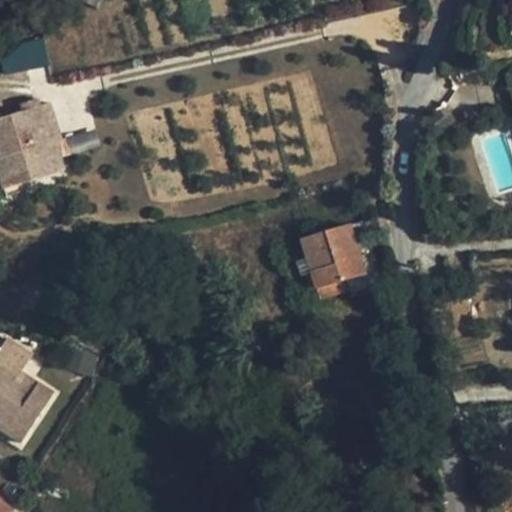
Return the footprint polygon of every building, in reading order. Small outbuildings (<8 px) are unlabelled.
[(23,46),(29,70),(50,66),(45,41),(23,46)] [(0,176),(4,189),(50,175),(42,146),(55,142),(44,105),(41,106),(38,99),(21,104),(23,112),(0,118),(0,156),(1,158),(0,158),(0,176)] [(51,103),(44,105),(55,142),(62,140),(51,103)] [(64,171),(55,142),(42,146),(50,175),(64,171)] [(370,285),(351,225),(300,240),(319,300),(370,285)] [(21,371),(32,355),(7,339),(0,349),(0,366),(18,378),(21,371)] [(21,371),(18,378),(0,366),(0,421),(11,429),(16,421),(30,430),(55,393),(39,382),(35,388),(29,385),(33,378),(21,371)] [(0,421),(0,430),(7,435),(11,429),(0,421)] [(22,445),(30,430),(16,421),(11,429),(7,435),(22,445)] [(14,511),(14,510),(0,498),(0,511),(14,511)]
